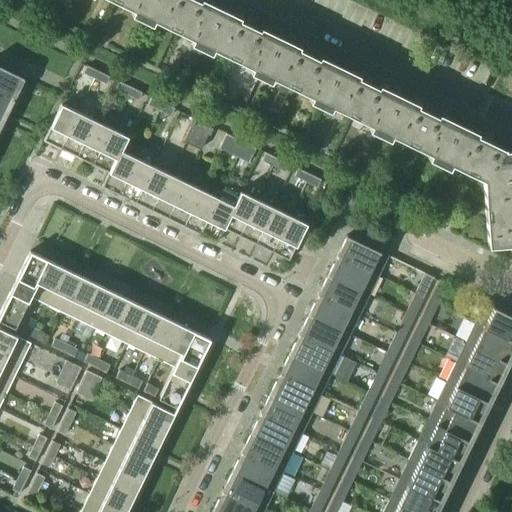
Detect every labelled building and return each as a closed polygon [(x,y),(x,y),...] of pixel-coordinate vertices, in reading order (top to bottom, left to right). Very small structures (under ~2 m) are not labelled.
[(110,0),(148,18),(157,0),(110,0)] [(203,45),(223,10),(202,0),(157,0),(148,18),(203,45)] [(259,72),(278,37),(223,10),(203,45),(259,72)] [(314,99),(334,64),(278,37),(259,72),(314,99)] [(82,72),(93,77),(97,70),(85,64),(82,72)] [(334,64),(314,99),(370,126),(389,91),(334,64)] [(0,65),(0,90),(12,97),(22,76),(0,65)] [(105,83),(108,75),(97,70),(93,77),(105,83)] [(114,87),(126,93),(129,86),(118,80),(114,87)] [(137,99),(141,91),(129,86),(126,93),(137,99)] [(0,90),(0,114),(3,116),(12,97),(0,90)] [(389,91),(370,126),(425,153),(445,118),(389,91)] [(147,103),(158,109),(162,101),(150,96),(147,103)] [(169,114),(173,107),(162,101),(158,109),(169,114)] [(77,111),(60,103),(42,140),(59,148),(77,111)] [(75,156),(93,119),(77,111),(59,148),(75,156)] [(211,125),(194,117),(193,119),(192,118),(189,124),(190,124),(183,140),(200,149),(208,132),(209,132),(212,127),(210,126),(211,125)] [(445,118),(425,153),(481,180),(508,157),(507,148),(445,118)] [(75,156),(91,164),(109,127),(93,119),(75,156)] [(109,127),(91,164),(107,171),(100,185),(101,186),(119,149),(126,135),(109,127)] [(225,150),(228,143),(232,136),(225,132),(218,146),(225,150)] [(228,143),(240,149),(244,141),(232,136),(228,143)] [(240,149),(251,154),(255,146),(244,141),(240,149)] [(225,150),(237,155),(240,149),(228,143),(225,150)] [(210,147),(206,154),(211,157),(215,149),(210,147)] [(101,186),(117,193),(135,157),(119,149),(101,186)] [(247,161),(251,154),(240,149),(237,155),(247,161)] [(261,159),(272,164),(276,157),(264,151),(261,159)] [(511,156),(508,157),(481,180),(486,245),(511,243),(511,156)] [(117,193),(133,201),(151,165),(135,157),(117,193)] [(284,170),(287,162),(276,157),(272,164),(284,170)] [(133,201),(150,209),(168,173),(151,165),(133,201)] [(293,174),(304,180),(308,172),(297,167),(293,174)] [(308,172),(304,180),(316,186),(320,178),(308,172)] [(150,209),(166,217),(184,180),(168,173),(150,209)] [(166,217),(182,225),(200,188),(184,180),(166,217)] [(182,225),(198,233),(216,196),(200,188),(182,225)] [(222,227),(238,235),(256,198),(239,190),(232,204),(215,241),(222,227)] [(216,196),(198,233),(215,241),(232,204),(216,196)] [(272,206),(256,198),(238,235),(254,243),(272,206)] [(254,243),(270,250),(288,214),(272,206),(254,243)] [(305,222),(288,214),(270,250),(287,259),(305,222)] [(336,255),(378,275),(388,255),(346,234),(336,255)] [(30,293),(47,259),(29,250),(12,284),(30,293)] [(368,295),(378,275),(336,255),(327,274),(368,295)] [(63,267),(47,259),(30,293),(29,296),(46,304),(63,267)] [(61,311),(79,275),(63,267),(46,304),(61,311)] [(359,314),(368,295),(327,274),(317,294),(359,314)] [(425,274),(416,294),(424,297),(433,278),(425,274)] [(77,319),(95,282),(79,275),(61,311),(77,319)] [(438,280),(428,300),(437,304),(446,284),(438,280)] [(111,290),(95,282),(77,319),(93,327),(111,290)] [(0,320),(14,327),(29,296),(30,293),(12,284),(0,309),(0,320)] [(126,298),(111,290),(93,327),(109,334),(126,298)] [(349,334),(359,314),(317,294),(308,314),(349,334)] [(416,294),(406,313),(414,317),(424,297),(416,294)] [(124,342),(142,305),(126,298),(109,334),(124,342)] [(427,323),(437,304),(428,300),(419,319),(427,323)] [(511,314),(484,301),(474,321),(511,339),(511,314)] [(158,313),(142,305),(124,342),(140,350),(158,313)] [(174,321),(158,313),(140,350),(156,357),(174,321)] [(405,337),(414,317),(406,313),(397,333),(405,337)] [(340,354),(349,334),(308,314),(298,333),(340,354)] [(419,319),(409,339),(418,343),(427,323),(419,319)] [(33,327),(22,321),(18,329),(29,335),(33,327)] [(190,329),(174,321),(156,357),(172,365),(174,363),(190,329)] [(506,361),(511,349),(511,339),(474,321),(465,341),(506,361)] [(0,348),(21,359),(29,342),(0,327),(0,348)] [(45,333),(33,327),(29,335),(41,341),(45,333)] [(174,363),(192,372),(208,338),(190,329),(174,363)] [(330,373),(340,354),(298,333),(289,353),(330,373)] [(395,356),(405,337),(397,333),(387,352),(395,356)] [(62,351),(65,343),(54,337),(51,345),(62,351)] [(408,363),(418,343),(409,339),(400,358),(408,363)] [(465,341),(455,361),(497,381),(506,361),(465,341)] [(76,348),(65,343),(62,351),(73,356),(76,348)] [(0,368),(13,375),(21,359),(0,348),(0,368)] [(387,352),(378,372),(386,376),(395,356),(387,352)] [(82,361),(94,367),(98,359),(86,353),(82,361)] [(321,393),(330,373),(289,353),(279,373),(321,393)] [(400,358),(390,378),(399,382),(408,363),(400,358)] [(110,365),(98,359),(94,367),(106,373),(110,365)] [(67,375),(73,363),(65,360),(60,371),(67,375)] [(455,361),(446,380),(487,400),(497,381),(455,361)] [(67,375),(75,379),(80,367),(73,363),(67,375)] [(175,406),(192,372),(174,363),(172,365),(157,397),(175,406)] [(0,368),(0,388),(5,391),(13,375),(0,368)] [(115,377),(127,383),(131,374),(119,369),(115,377)] [(94,373),(86,370),(81,381),(89,384),(94,373)] [(67,375),(60,371),(54,383),(62,387),(67,375)] [(376,395),(386,376),(378,372),(368,392),(376,395)] [(89,384),(96,388),(101,377),(94,373),(89,384)] [(311,412),(321,393),(279,373),(269,392),(311,412)] [(16,374),(11,384),(33,394),(37,384),(16,374)] [(143,380),(131,374),(127,383),(138,389),(143,380)] [(67,375),(62,387),(69,390),(75,379),(67,375)] [(389,402),(399,382),(390,378),(381,398),(389,402)] [(446,380),(436,400),(478,420),(487,400),(446,380)] [(89,384),(81,381),(76,392),(83,396),(89,384)] [(143,390),(154,395),(158,388),(147,382),(143,390)] [(89,384),(83,396),(91,399),(96,388),(89,384)] [(302,432),(311,412),(269,392),(260,412),(302,432)] [(367,415),(376,395),(368,392),(359,411),(367,415)] [(136,393),(128,410),(164,428),(173,410),(172,410),(171,411),(136,393)] [(381,398),(371,417),(380,421),(389,402),(381,398)] [(436,400),(427,420),(468,440),(478,420),(436,400)] [(62,405),(54,401),(48,413),(56,417),(62,405)] [(76,412),(68,408),(62,419),(70,423),(76,412)] [(156,444),(164,428),(128,410),(120,427),(156,444)] [(349,431),(357,435),(367,415),(359,411),(349,431)] [(292,452),(302,432),(260,412),(250,431),(292,452)] [(56,417),(48,413),(43,425),(51,428),(56,417)] [(370,441),(380,421),(371,417),(362,437),(370,441)] [(70,423),(62,419),(57,431),(65,434),(70,423)] [(427,420),(417,439),(459,459),(468,440),(427,420)] [(120,427),(112,443),(149,461),(156,444),(120,427)] [(282,471),(292,452),(250,431),(241,451),(282,471)] [(347,454),(357,435),(349,431),(340,450),(347,454)] [(46,438),(38,434),(33,445),(41,449),(46,438)] [(362,437),(352,456),(361,461),(370,441),(362,437)] [(417,439),(407,459),(449,479),(459,459),(417,439)] [(60,444),(52,440),(47,452),(54,455),(60,444)] [(141,477),(149,461),(112,443),(104,459),(141,477)] [(41,449),(33,445),(27,457),(35,461),(41,449)] [(338,474),(347,454),(340,450),(330,470),(338,474)] [(273,491),(282,471),(241,451),(231,471),(273,491)] [(54,455),(47,452),(41,463),(49,467),(54,455)] [(351,480),(361,461),(352,456),(343,476),(351,480)] [(104,459),(96,475),(133,493),(141,477),(104,459)] [(407,459),(398,479),(440,499),(449,479),(407,459)] [(31,470),(23,466),(17,478),(25,481),(31,470)] [(328,493),(338,474),(330,470),(320,490),(328,493)] [(263,511),(273,491),(231,471),(222,490),(263,511)] [(44,476),(37,472),(31,484),(39,488),(44,476)] [(125,509),(133,493),(96,475),(88,492),(125,509)] [(343,476),(333,496),(342,500),(351,480),(343,476)] [(25,481),(17,478),(11,489),(19,493),(25,481)] [(398,479),(388,498),(416,511),(433,511),(440,499),(398,479)] [(39,488),(31,484),(25,496),(33,499),(39,488)] [(216,511),(262,511),(263,511),(222,490),(212,510),(216,511)] [(319,511),(328,493),(320,490),(311,509),(316,511),(319,511)] [(88,492),(80,508),(88,511),(123,511),(125,509),(88,492)] [(335,511),(342,500),(333,496),(325,511),(335,511)] [(416,511),(388,498),(381,511),(416,511)]
